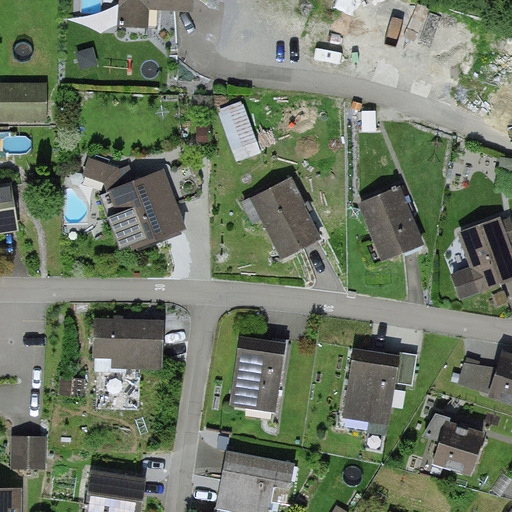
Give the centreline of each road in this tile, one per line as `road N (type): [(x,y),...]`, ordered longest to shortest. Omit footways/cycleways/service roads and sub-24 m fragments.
road 1 (residential): [(511,332),(210,292)]
road 2 (residential): [(210,292),(178,511)]
road 3 (residential): [(210,292),(0,289)]
